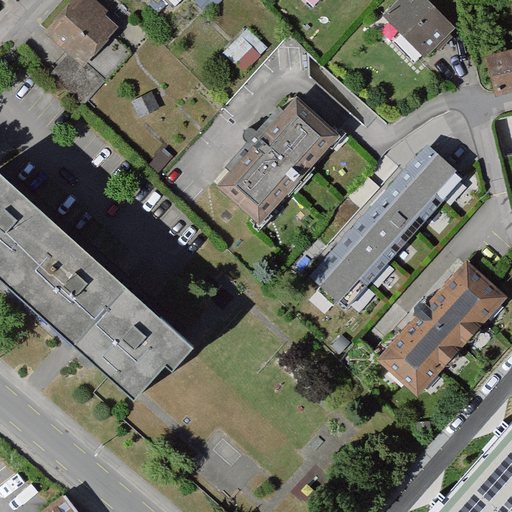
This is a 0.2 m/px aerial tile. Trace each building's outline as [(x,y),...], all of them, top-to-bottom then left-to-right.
[(90,0),(78,0),(50,32),(74,54),(52,78),(85,108),(134,54),(114,36),(118,32),(106,21),(109,17),(90,0)] [(187,0),(155,0),(161,5),(165,0),(166,0),(177,10),(187,0)] [(459,31),(427,0),(406,0),(387,20),(428,61),(459,31)] [(254,68),(268,39),(242,27),(228,55),(254,68)] [(511,55),(490,61),(499,96),(511,92),(511,55)] [(341,140),(299,103),(219,192),(260,229),(341,140)] [(509,127),(496,130),(502,153),(511,150),(511,118),(507,120),(509,127)] [(471,181),(430,145),(310,280),(351,316),(471,181)] [(0,278),(137,400),(169,365),(176,371),(198,346),(0,170),(0,278)] [(511,300),(471,264),(381,363),(421,399),(511,300)] [(511,511),(511,423),(433,511),(511,511)] [(80,511),(70,499),(52,511),(80,511)]
